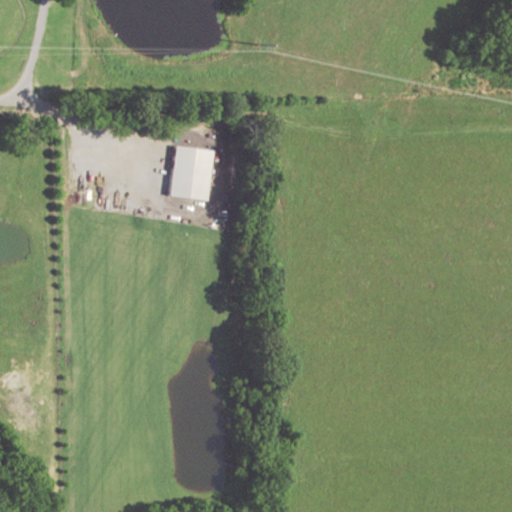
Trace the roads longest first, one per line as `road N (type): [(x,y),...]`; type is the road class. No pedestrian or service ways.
road 1 (track): [(14,92),(50,110),(58,126),(65,511)]
road 2 (track): [(50,110),(121,115),(147,196),(170,211),(210,206),(217,145),(197,132),(151,136),(130,128)]
